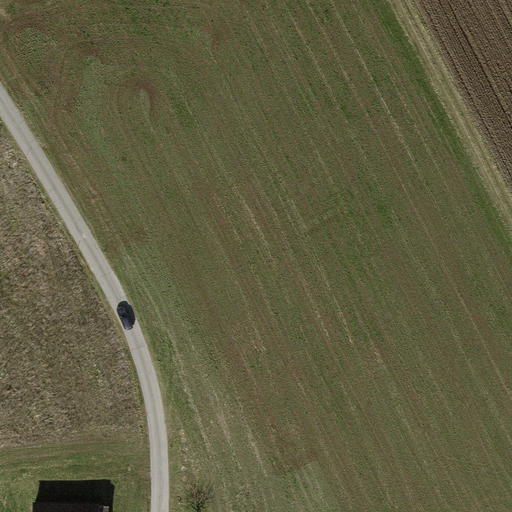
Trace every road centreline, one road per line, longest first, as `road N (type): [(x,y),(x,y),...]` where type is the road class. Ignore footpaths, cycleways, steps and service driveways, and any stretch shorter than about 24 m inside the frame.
road 1 (unclassified): [(161,511),(161,443),(142,354),(96,256),(0,98)]
road 2 (track): [(511,212),(401,0)]
